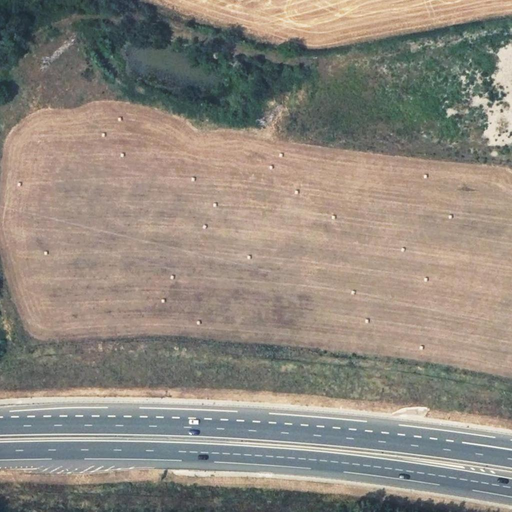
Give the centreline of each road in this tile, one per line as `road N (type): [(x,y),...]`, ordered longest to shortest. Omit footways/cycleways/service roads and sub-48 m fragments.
road 1 (motorway): [(0,452),(213,452),(511,486)]
road 2 (motorway): [(461,449),(199,426),(0,427)]
